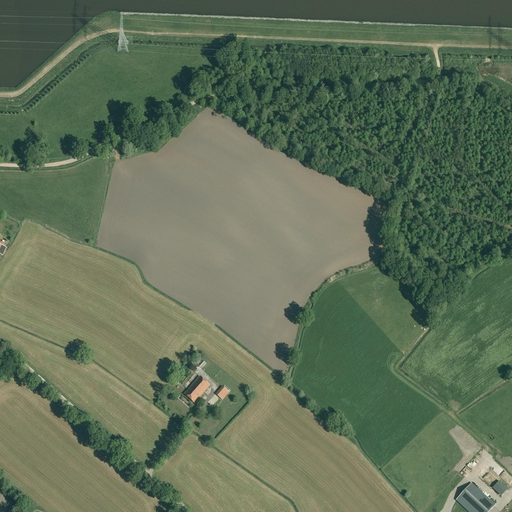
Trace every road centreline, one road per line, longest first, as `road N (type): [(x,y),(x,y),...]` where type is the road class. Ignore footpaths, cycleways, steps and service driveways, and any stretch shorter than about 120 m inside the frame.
road 1 (track): [(441,79),(203,99),(73,161),(0,165)]
road 2 (track): [(0,88),(109,31),(425,45)]
road 3 (unclassified): [(187,511),(0,343)]
